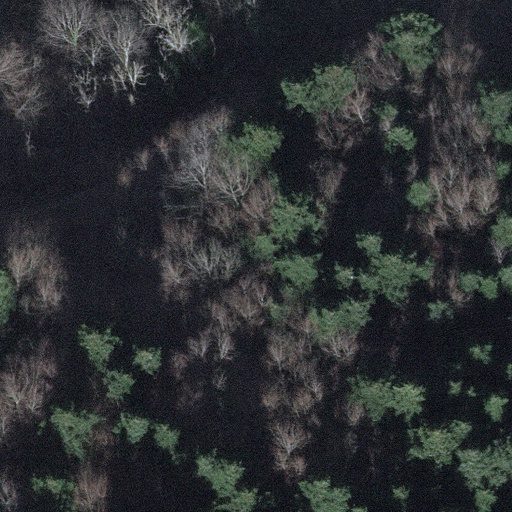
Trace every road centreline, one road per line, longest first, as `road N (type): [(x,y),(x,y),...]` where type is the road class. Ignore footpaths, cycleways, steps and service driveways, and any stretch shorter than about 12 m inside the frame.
road 1 (track): [(0,206),(98,187),(309,69),(431,17),(501,0)]
road 2 (track): [(0,47),(74,51),(230,0)]
